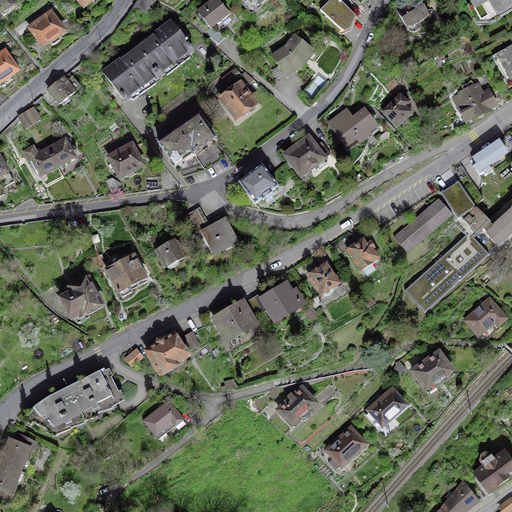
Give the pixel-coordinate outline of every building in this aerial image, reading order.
[(16,0),(0,0),(0,13),(1,13),(3,16),(10,11),(8,8),(17,1),(16,0)] [(155,1),(153,0),(138,0),(134,7),(146,15),(155,1)] [(228,14),(216,0),(213,0),(198,13),(210,28),(205,33),(218,44),(223,37),(212,27),(228,14)] [(338,0),(330,0),(320,10),(342,31),(351,23),(349,21),(354,15),(338,0)] [(418,23),(429,16),(420,1),(421,0),(412,0),(396,10),(407,29),(409,31),(411,32),(413,32),(415,32),(416,31),(418,29),(418,27),(418,25),(418,23)] [(511,0),(468,0),(482,24),(511,6),(511,0)] [(56,37),(64,32),(50,13),(29,28),(43,47),(50,42),(52,45),(59,40),(56,37)] [(171,23),(138,48),(158,76),(192,51),(186,43),(188,42),(186,40),(185,41),(171,23)] [(302,66),(314,51),(294,35),(290,40),(290,41),(285,48),(272,56),(285,77),(302,66)] [(511,44),(492,56),(504,77),(498,81),(506,94),(511,90),(511,44)] [(125,101),(158,76),(138,48),(104,74),(125,101)] [(10,76),(17,71),(4,52),(0,54),(0,82),(3,81),(6,84),(12,79),(10,76)] [(234,69),(222,79),(228,86),(240,76),(234,69)] [(244,72),(240,76),(247,83),(251,78),(244,72)] [(63,78),(48,90),(42,96),(50,106),(56,100),(59,104),(61,103),(64,105),(69,101),(67,98),(74,92),(80,87),(72,77),(66,82),(63,78)] [(393,78),(385,86),(392,94),(400,87),(393,78)] [(14,81),(0,93),(0,107),(20,89),(14,81)] [(236,119),(255,104),(240,84),(221,100),(236,119)] [(481,93),(477,85),(452,98),(465,123),(490,111),(490,110),(497,107),(488,90),(481,93)] [(408,104),(400,95),(382,112),(397,127),(411,113),(405,107),(408,104)] [(213,96),(205,102),(210,108),(218,102),(213,96)] [(33,108),(26,112),(33,125),(41,120),(33,108)] [(375,126),(364,111),(353,119),(346,111),(329,124),(346,146),(357,138),(360,141),(368,135),(367,133),(375,126)] [(26,129),(33,125),(26,112),(18,117),(26,129)] [(199,115),(178,131),(194,153),(215,139),(199,115)] [(194,153),(178,131),(159,144),(171,161),(172,163),(182,177),(189,172),(190,175),(196,170),(198,172),(204,168),(195,156),(194,153)] [(511,143),(511,133),(503,138),(473,158),(477,164),(473,166),(479,176),(480,175),(482,178),(493,171),(489,166),(511,151),(508,146),(511,143)] [(373,143),(367,149),(378,160),(383,155),(385,156),(391,151),(392,152),(397,147),(387,136),(382,141),(380,140),(375,145),(373,143)] [(67,138),(48,149),(58,167),(74,158),(69,148),(72,146),(67,138)] [(308,138),(285,155),(289,160),(286,163),(290,168),(293,166),(304,180),(326,162),(324,159),(330,155),(321,143),(315,147),(308,138)] [(195,156),(204,168),(205,169),(223,156),(214,143),(195,156)] [(142,165),(131,145),(109,158),(120,178),(127,174),(129,178),(137,173),(135,169),(142,165)] [(41,176),(58,167),(48,149),(37,155),(33,147),(23,152),(24,153),(33,168),(36,167),(41,176)] [(14,182),(0,156),(0,196),(4,194),(4,187),(14,182)] [(271,192),(277,187),(262,167),(239,183),(255,204),(261,199),(263,200),(272,193),(271,192)] [(443,191),(440,193),(458,220),(460,219),(469,229),(470,229),(476,236),(483,230),(497,246),(488,254),(489,255),(464,278),(467,282),(476,273),(476,270),(480,266),(484,267),(491,261),(493,264),(511,245),(511,202),(490,222),(476,207),(484,200),(479,192),(475,194),(467,183),(468,182),(469,181),(469,180),(469,179),(469,178),(467,175),(455,183),(456,184),(443,192),(443,191)] [(147,191),(162,189),(160,176),(145,178),(147,191)] [(482,181),(482,178),(473,184),(477,191),(480,189),(482,185),(482,181)] [(394,238),(407,253),(452,215),(439,200),(394,238)] [(214,252),(236,240),(231,231),(233,230),(230,223),(227,225),(224,220),(214,225),(213,222),(206,226),(199,215),(186,222),(195,237),(203,232),(214,252)] [(458,220),(454,222),(456,224),(455,225),(462,233),(402,287),(425,313),(454,287),(453,285),(458,280),(460,282),(464,278),(489,255),(488,254),(497,246),(483,230),(476,236),(470,229),(469,229),(460,219),(458,220)] [(177,239),(156,250),(165,268),(186,256),(177,239)] [(378,258),(368,242),(366,243),(364,240),(348,250),(360,269),(378,258)] [(106,270),(121,298),(131,292),(130,290),(147,281),(133,256),(120,262),(119,260),(117,259),(116,260),(114,260),(114,262),(113,263),(115,266),(106,270)] [(332,289),(339,285),(338,284),(339,283),(327,264),(309,275),(321,294),(332,288),(332,289)] [(77,323),(89,317),(88,315),(103,307),(88,279),(59,294),(72,318),(74,317),(77,323)] [(290,295),(285,287),(264,299),(261,293),(254,298),(261,310),(262,312),(269,308),(274,318),(278,316),(277,315),(300,302),(294,292),(290,295)] [(121,313),(128,327),(162,310),(155,296),(121,313)] [(261,310),(254,298),(215,319),(227,340),(237,335),(238,336),(242,335),(246,331),(245,330),(255,325),(250,317),(261,310)] [(507,319),(489,299),(464,321),(478,336),(494,322),(498,326),(507,319)] [(304,309),(309,318),(317,314),(312,305),(304,309)] [(199,345),(192,332),(185,336),(192,349),(199,345)] [(186,356),(173,335),(164,340),(162,337),(156,341),(158,344),(146,351),(162,376),(172,369),(170,366),(186,356)] [(77,336),(69,341),(77,353),(85,349),(77,336)] [(143,357),(136,349),(125,359),(131,366),(143,357)] [(455,375),(439,353),(412,371),(427,394),(455,375)] [(395,366),(394,370),(397,375),(405,369),(399,361),(397,363),(395,366)] [(67,387),(82,416),(120,397),(111,377),(110,378),(104,369),(67,387)] [(82,416),(67,387),(46,398),(39,403),(23,418),(55,434),(66,425),(72,421),(82,416)] [(294,428),(318,406),(302,388),(293,396),(291,393),(286,398),(288,400),(278,410),(294,428)] [(405,405),(392,390),(364,415),(377,430),(405,405)] [(183,420),(168,401),(143,421),(155,436),(172,423),(174,427),(183,420)] [(364,444),(351,429),(321,456),(336,471),(364,444)] [(0,461),(0,462),(20,471),(25,460),(28,461),(36,443),(30,440),(30,439),(21,436),(18,443),(8,439),(5,445),(6,445),(0,461)] [(474,474),(488,494),(511,476),(511,456),(509,458),(503,450),(506,448),(503,443),(489,454),(484,453),(481,456),(481,460),(479,461),(484,467),(474,474)] [(13,496),(19,483),(15,482),(20,471),(0,462),(0,498),(9,502),(12,496),(13,496)] [(437,511),(463,511),(478,501),(463,482),(437,511)] [(511,502),(509,499),(500,507),(504,511),(508,511),(511,509),(511,502)]
